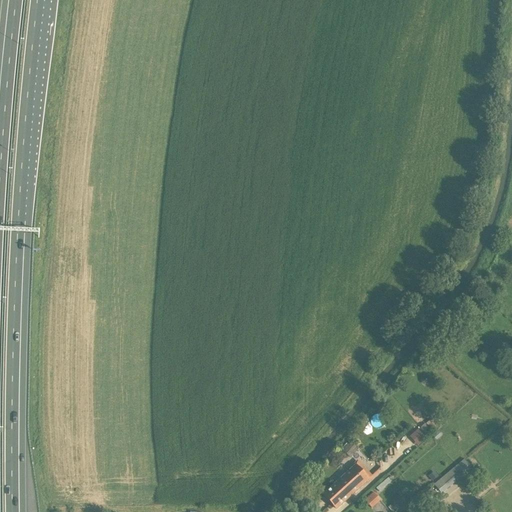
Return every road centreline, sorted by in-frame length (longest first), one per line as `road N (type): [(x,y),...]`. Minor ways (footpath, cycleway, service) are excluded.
road 1 (motorway): [(15,511),(21,221),(40,0)]
road 2 (motorway): [(12,0),(0,133)]
